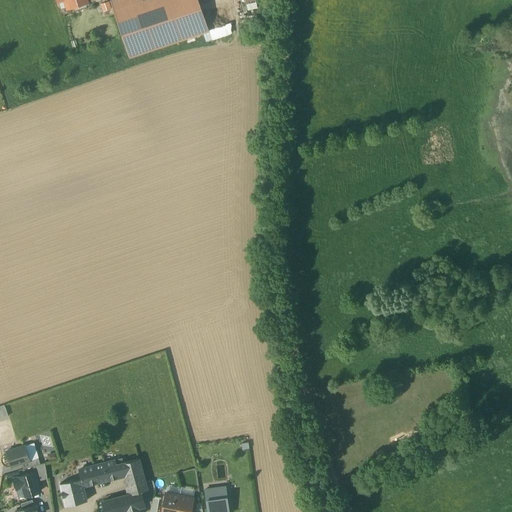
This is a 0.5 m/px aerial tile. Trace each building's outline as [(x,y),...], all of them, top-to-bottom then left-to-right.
[(113,10),(133,3),(132,0),(112,0),(110,1),(113,10)] [(143,0),(133,3),(113,10),(129,58),(209,31),(198,0),(143,0)] [(258,0),(248,0),(251,9),(260,7),(258,0)] [(103,11),(112,9),(110,1),(101,4),(103,11)] [(85,2),(73,6),(74,11),(86,7),(85,2)] [(4,404),(0,405),(0,410),(3,418),(8,416),(4,404)] [(34,443),(25,445),(30,461),(38,458),(34,443)] [(6,451),(11,467),(21,463),(30,461),(25,445),(6,451)] [(56,451),(47,454),(49,461),(58,458),(56,451)] [(23,469),(32,466),(40,464),(38,458),(30,461),(21,463),(23,469)] [(104,463),(108,480),(125,475),(122,463),(123,462),(122,458),(104,463)] [(126,478),(130,494),(141,491),(147,489),(139,458),(123,462),(122,463),(125,475),(126,478)] [(45,463),(40,464),(32,466),(34,472),(35,472),(37,481),(47,478),(45,463)] [(108,480),(104,463),(78,470),(80,478),(59,484),(65,506),(86,500),(83,487),(108,480)] [(21,487),(24,496),(40,491),(37,481),(35,472),(34,472),(14,478),(17,489),(21,487)] [(167,485),(165,493),(179,496),(181,488),(167,485)] [(228,511),(225,486),(205,489),(208,511),(228,511)] [(21,487),(17,489),(12,490),(15,499),(24,496),(21,487)] [(181,488),(179,496),(193,498),(195,489),(181,487),(181,488)] [(139,511),(138,507),(144,506),(141,493),(124,498),(123,496),(102,501),(105,511),(121,511),(127,511),(126,511),(139,511)] [(176,511),(179,496),(165,493),(163,506),(161,506),(160,511),(176,511)] [(193,498),(179,496),(176,511),(192,511),(191,511),(193,498)] [(156,511),(159,499),(152,498),(150,511),(151,511),(156,511)] [(21,503),(22,509),(34,505),(32,500),(21,503)]
